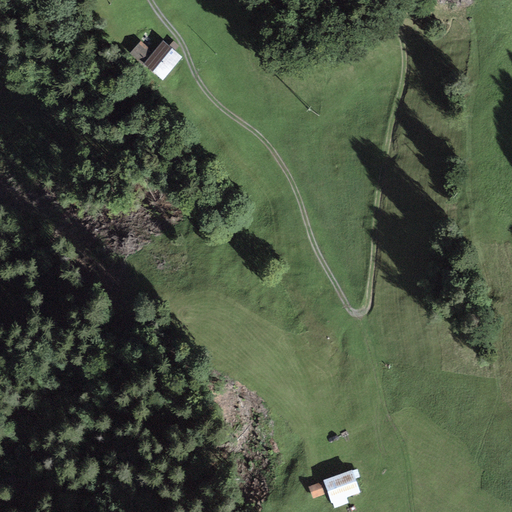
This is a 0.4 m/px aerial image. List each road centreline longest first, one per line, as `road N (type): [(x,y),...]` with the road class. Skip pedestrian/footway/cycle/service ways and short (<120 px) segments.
road 1 (track): [(150,0),(221,109),(267,138),(352,310)]
road 2 (track): [(352,310),(366,306),(381,170),(404,67),(390,0)]
road 3 (track): [(352,310),(404,449),(413,511)]
